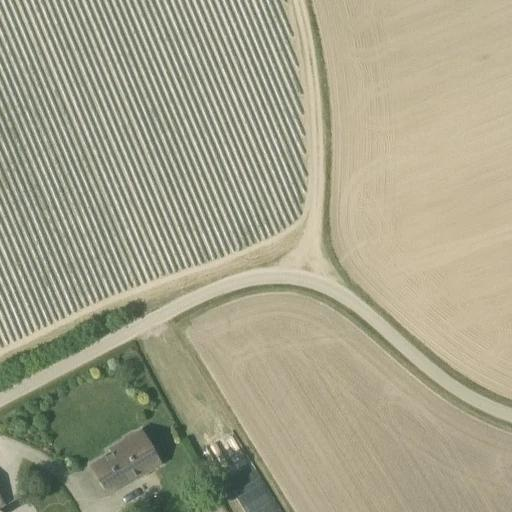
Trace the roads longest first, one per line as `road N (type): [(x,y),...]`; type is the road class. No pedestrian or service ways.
road 1 (unclassified): [(266,273),(218,286),(0,402)]
road 2 (track): [(331,289),(312,237),(321,130),(295,0)]
road 3 (unclassified): [(266,273),(331,289),(439,378),(511,415)]
